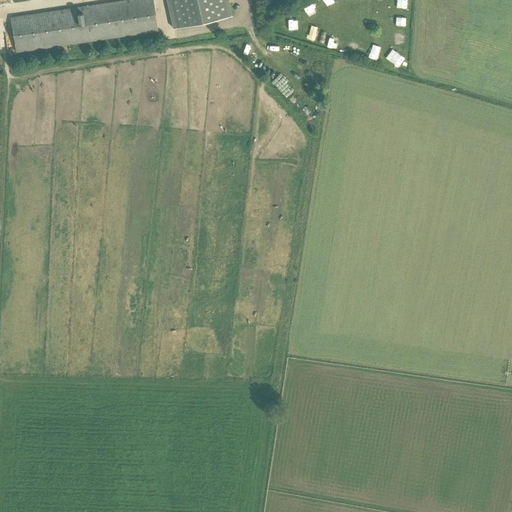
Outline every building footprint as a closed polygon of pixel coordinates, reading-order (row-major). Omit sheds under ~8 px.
[(154,0),(117,0),(12,17),(18,54),(160,30),(154,0)] [(229,0),(167,0),(174,27),(232,15),(229,0)] [(297,3),(300,12),(308,9),(305,0),(297,3)] [(350,27),(359,27),(358,18),(350,18),(350,27)] [(327,25),(325,35),(334,37),(337,28),(327,25)] [(360,36),(349,35),(348,48),(358,49),(360,36)]
